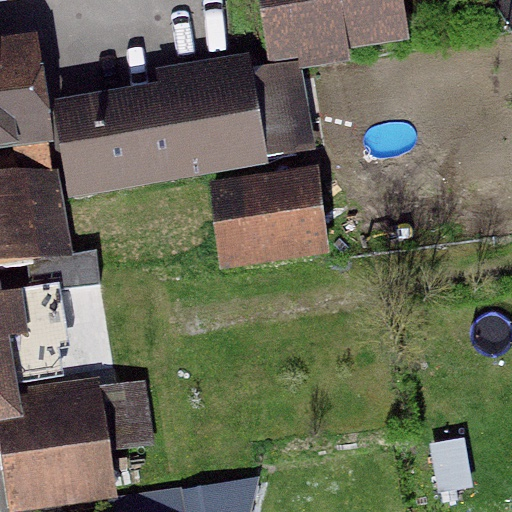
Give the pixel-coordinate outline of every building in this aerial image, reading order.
[(341,46),(398,37),(392,0),(256,0),(266,65),(297,61),(298,70),(343,63),(341,46)] [(29,54),(0,57),(0,154),(7,154),(11,178),(46,176),(29,54)] [(82,193),(295,156),(282,79),(54,118),(63,175),(65,187),(62,187),(64,201),(83,198),(82,193)] [(93,255),(64,260),(56,211),(21,216),(15,180),(10,181),(7,162),(0,162),(0,273),(24,270),(27,297),(51,295),(97,290),(93,255)] [(314,182),(208,196),(218,266),(323,252),(314,182)] [(49,350),(60,349),(51,295),(27,297),(0,301),(0,417),(0,418),(0,416),(0,357),(2,358),(7,386),(54,378),(49,350)] [(97,405),(0,419),(0,464),(7,510),(111,495),(104,455),(144,448),(135,387),(95,393),(97,405)] [(215,511),(212,491),(180,496),(182,511),(215,511)] [(175,511),(174,497),(143,501),(144,511),(175,511)]
